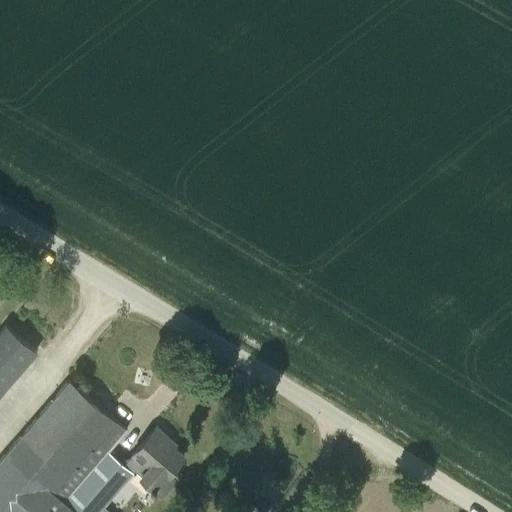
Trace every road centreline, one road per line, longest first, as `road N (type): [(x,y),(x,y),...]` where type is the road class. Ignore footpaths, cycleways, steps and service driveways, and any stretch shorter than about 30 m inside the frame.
road 1 (unclassified): [(309,405),(0,217)]
road 2 (unknown): [(109,283),(0,415)]
